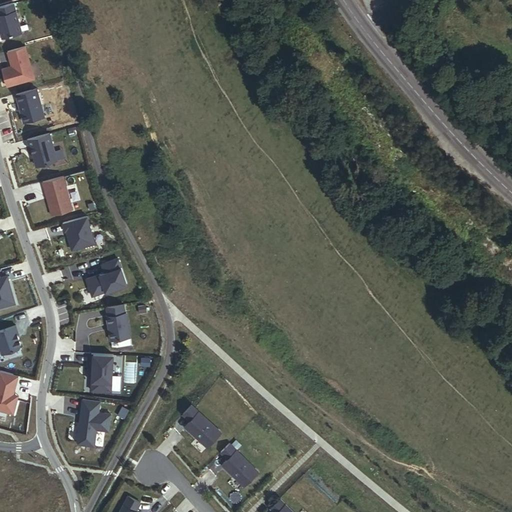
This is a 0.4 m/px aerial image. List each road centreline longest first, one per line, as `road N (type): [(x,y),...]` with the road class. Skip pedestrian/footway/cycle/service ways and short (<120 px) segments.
road 1 (residential): [(88,511),(161,375),(170,329),(108,196),(53,0)]
road 2 (track): [(406,511),(183,317),(165,310)]
road 3 (residential): [(43,439),(50,315),(0,162)]
road 4 (secondary): [(371,38),(458,145),(511,194)]
